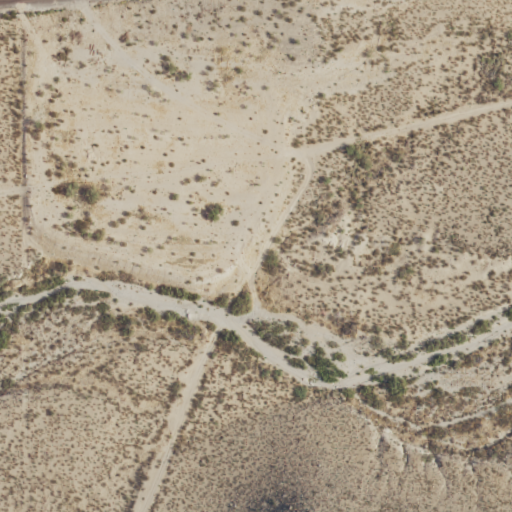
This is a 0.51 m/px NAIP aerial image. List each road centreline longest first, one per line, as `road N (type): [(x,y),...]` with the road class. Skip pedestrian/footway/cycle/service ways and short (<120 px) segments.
road 1 (track): [(123,511),(311,152),(244,136),(183,104),(119,58),(81,0)]
road 2 (track): [(0,192),(311,152)]
road 3 (residential): [(311,152),(511,104)]
